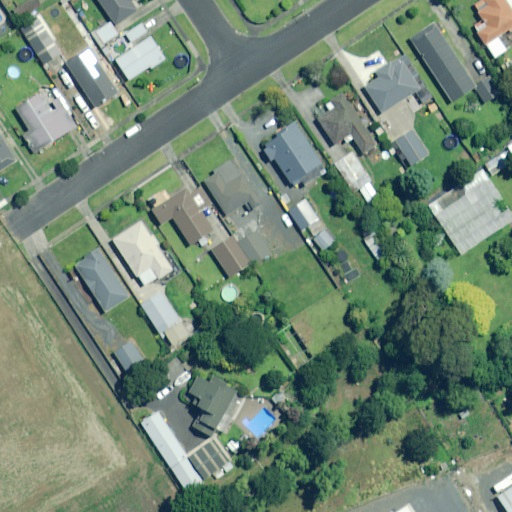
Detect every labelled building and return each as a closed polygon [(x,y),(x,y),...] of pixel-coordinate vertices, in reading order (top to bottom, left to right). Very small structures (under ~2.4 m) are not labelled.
[(133,0),(96,0),(118,29),(140,12),(132,1),(133,0)] [(511,30),(511,9),(506,0),(481,0),(474,4),(484,20),(475,26),(495,58),(510,49),(503,37),(511,30)] [(45,66),(51,62),(60,77),(67,73),(58,58),(63,55),(40,17),(22,28),(45,66)] [(119,35),(110,22),(92,34),(101,47),(119,35)] [(148,32),(142,23),(120,38),(125,46),(148,32)] [(478,86),(436,24),(412,40),(453,103),(478,86)] [(166,60),(152,37),(117,60),(130,81),(152,66),(153,68),(166,60)] [(96,108),(100,106),(105,114),(114,108),(109,100),(119,93),(90,48),(67,63),(96,108)] [(414,79),(400,57),(377,72),(381,78),(366,88),(383,115),(416,93),(424,104),(433,98),(419,76),(414,79)] [(502,94),(493,78),(476,89),(486,104),(502,94)] [(78,126),(53,87),(17,110),(30,131),(24,135),(35,153),(78,126)] [(349,101),(336,108),(333,102),(327,105),(331,112),(319,119),(335,146),(344,140),(346,143),(354,138),(363,154),(376,146),(349,101)] [(294,188),(301,183),(306,189),(329,174),(322,164),(295,123),(283,131),(284,134),(263,148),(272,162),(275,159),(294,188)] [(414,130),(396,142),(388,147),(394,156),(402,151),(412,166),(430,155),(414,130)] [(0,172),(17,162),(0,135),(0,172)] [(366,172),(352,153),(336,164),(349,184),(366,172)] [(248,181),(235,161),(205,181),(227,216),(246,204),(251,213),(263,205),(248,181)] [(511,222),(511,213),(491,183),(466,200),(458,187),(430,206),(462,255),(511,222)] [(380,199),(370,184),(360,190),(370,205),(380,199)] [(191,246),(199,241),(204,248),(211,243),(207,236),(214,231),(202,213),(214,205),(202,186),(190,194),(186,188),(165,202),(160,195),(148,203),(162,225),(173,218),(191,246)] [(289,211),(302,230),(307,238),(312,234),(307,226),(319,219),(307,199),(289,211)] [(174,270),(143,222),(114,240),(145,289),(174,270)] [(336,241),(327,229),(315,239),(324,251),(336,241)] [(272,254),(257,232),(238,244),(234,237),(213,251),(230,278),(254,263),(255,265),(272,254)] [(390,253),(375,232),(365,240),(379,261),(390,253)] [(132,297),(98,244),(73,260),(107,313),(132,297)] [(181,321),(162,292),(142,305),(160,333),(181,321)] [(190,335),(183,324),(166,334),(173,345),(190,335)] [(292,325),(274,336),(294,370),(313,360),(292,325)] [(148,365),(132,342),(115,354),(131,377),(148,365)] [(226,382),(214,376),(210,384),(198,377),(190,392),(198,397),(194,405),(205,411),(195,428),(212,438),(217,430),(224,433),(241,403),(233,398),(236,394),(224,386),(226,382)] [(279,389),(270,399),(280,408),(289,398),(279,389)] [(205,485),(203,482),(224,468),(226,471),(234,465),(217,440),(189,458),(158,412),(142,422),(189,495),(205,485)] [(238,436),(226,444),(234,456),(246,448),(238,436)] [(511,511),(511,480),(487,496),(496,511),(511,511)]
